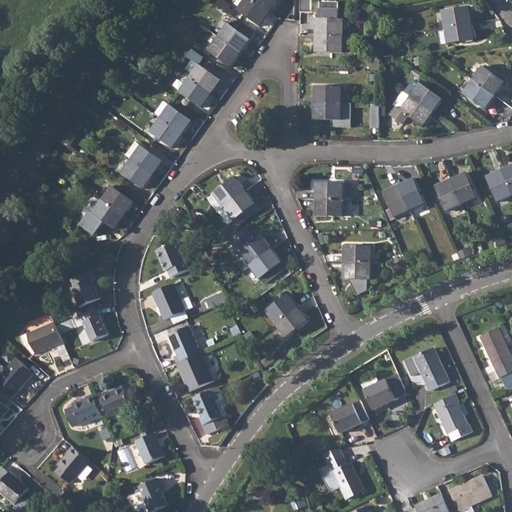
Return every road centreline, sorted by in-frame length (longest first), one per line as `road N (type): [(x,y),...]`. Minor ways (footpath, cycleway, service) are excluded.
road 1 (residential): [(209,144),(288,33),(291,155)]
road 2 (unclassified): [(136,0),(0,191)]
road 3 (residential): [(142,352),(128,297),(138,243),(209,144)]
road 4 (residential): [(291,155),(413,155),(511,136)]
road 5 (residential): [(264,154),(349,346)]
road 6 (residential): [(349,346),(284,394),(210,488)]
road 7 (residential): [(503,445),(437,300)]
road 8 (residential): [(210,488),(142,352)]
road 9 (residential): [(503,445),(414,484),(393,441)]
